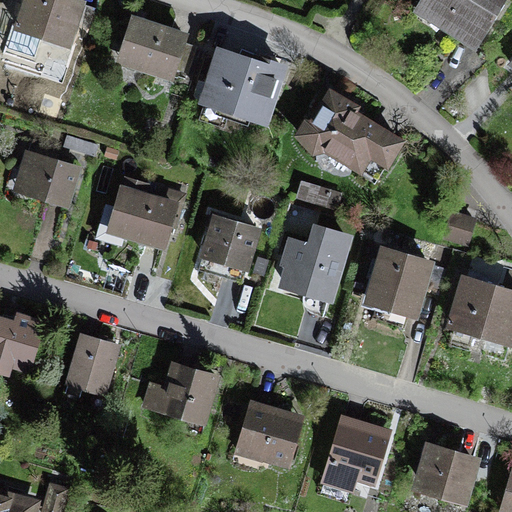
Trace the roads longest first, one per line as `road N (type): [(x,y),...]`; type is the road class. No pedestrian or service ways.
road 1 (residential): [(511,431),(0,278)]
road 2 (residential): [(199,0),(334,53),(425,109),(511,214)]
